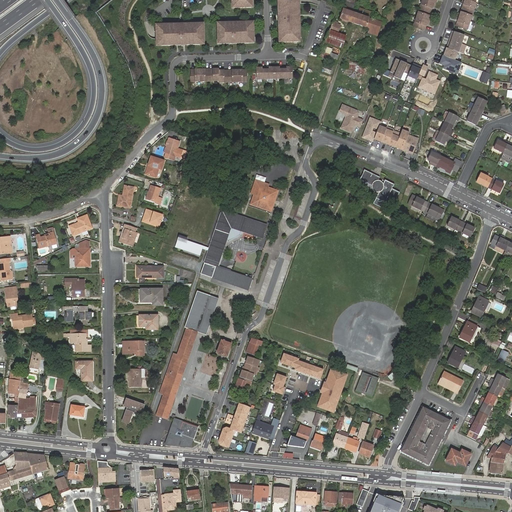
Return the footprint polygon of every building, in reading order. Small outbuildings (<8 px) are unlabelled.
[(229,0),(230,10),(251,8),(250,0),(229,0)] [(296,0),(275,0),(279,42),(300,40),(296,0)] [(370,18),(372,12),(359,8),(358,14),(352,12),(355,3),(354,2),(355,0),(354,0),(349,0),(350,1),(346,0),(340,19),(367,28),(370,18)] [(436,0),(424,0),(424,1),(423,1),(414,27),(425,31),(434,4),(435,5),(436,0)] [(475,0),(464,0),(465,0),(456,27),(467,30),(477,4),(475,3),(475,0)] [(370,29),(369,32),(381,37),(386,23),(370,18),(367,28),(370,29)] [(254,44),(252,23),(216,25),(218,46),(254,44)] [(204,47),(203,26),(155,30),(156,51),(204,47)] [(325,42),(342,48),(346,36),(330,30),(325,42)] [(465,36),(453,32),(450,40),(461,44),(465,36)] [(461,44),(450,40),(447,49),(458,53),(463,55),(466,46),(461,44)] [(323,46),(318,58),(335,65),(340,52),(323,46)] [(458,53),(447,49),(444,57),(455,61),(458,53)] [(360,58),(356,56),(353,62),(349,60),(345,68),(363,73),(365,69),(357,66),(360,58)] [(444,57),(442,56),(439,64),(445,67),(443,70),(450,72),(452,73),(457,75),(462,64),(455,61),(444,57)] [(412,65),(396,59),(391,71),(395,73),(394,76),(401,79),(404,71),(409,73),(412,65)] [(413,64),(412,65),(409,73),(408,75),(417,79),(420,73),(422,67),(413,64)] [(423,64),(422,67),(420,73),(424,75),(428,66),(423,64)] [(292,66),(257,69),(258,80),(293,77),(292,66)] [(219,71),(191,73),(192,85),(220,83),(220,85),(248,83),(247,71),(219,73),(219,71)] [(437,75),(430,71),(426,79),(423,78),(419,87),(435,93),(440,81),(435,79),(437,75)] [(471,106),(470,108),(481,114),(487,102),(478,98),(474,107),(471,106)] [(360,128),(363,121),(357,119),(358,115),(357,111),(342,105),(340,112),(344,114),(346,118),(341,129),(351,133),(354,125),(360,128)] [(481,114),(470,108),(468,112),(470,113),(467,121),(476,125),(481,114)] [(460,118),(449,113),(445,122),(453,126),(456,121),(458,122),(460,118)] [(380,125),(369,120),(362,137),(373,141),(374,140),(380,125)] [(453,126),(445,122),(440,131),(451,137),(453,133),(450,132),(453,126)] [(387,127),(380,125),(374,140),(381,142),(386,130),(387,127)] [(393,133),(386,130),(381,142),(388,145),(393,133)] [(451,137),(440,131),(435,141),(444,145),(446,141),(448,142),(449,140),(451,141),(453,138),(451,137)] [(400,135),(393,133),(388,145),(395,148),(399,136),(400,135)] [(408,135),(406,139),(402,150),(402,151),(412,154),(418,139),(408,135)] [(406,139),(399,136),(395,148),(402,150),(406,139)] [(503,153),(507,145),(497,140),(494,148),(503,153)] [(167,153),(165,152),(164,156),(166,157),(172,158),(181,160),(183,152),(177,151),(179,143),(168,141),(167,145),(169,146),(167,153)] [(511,147),(507,145),(503,153),(501,157),(501,158),(510,162),(511,158),(511,147)] [(436,167),(441,156),(432,152),(428,160),(430,161),(432,162),(431,165),(436,167)] [(456,163),(441,156),(436,167),(439,169),(441,166),(447,169),(446,172),(451,174),(456,163)] [(148,169),(147,169),(145,175),(154,179),(158,171),(161,172),(164,163),(151,158),(148,167),(149,167),(148,169)] [(397,199),(401,191),(393,187),(395,183),(385,179),(384,183),(378,180),(379,177),(364,170),(360,179),(373,184),(373,185),(373,186),(373,187),(373,188),(375,189),(376,191),(377,193),(379,194),(378,197),(387,201),(389,196),(397,199)] [(488,188),(492,179),(481,173),(477,182),(488,188)] [(504,184),(492,179),(488,188),(500,193),(504,184)] [(259,183),(254,185),(251,195),(254,196),(252,203),(253,206),(271,212),(278,192),(268,189),(269,186),(259,183)] [(124,197),(122,197),(118,196),(117,206),(129,208),(133,188),(124,186),(122,195),(124,195),(124,197)] [(150,186),(146,201),(158,205),(160,199),(156,198),(159,189),(150,186)] [(408,204),(423,212),(428,202),(412,195),(408,204)] [(428,202),(423,212),(439,220),(444,210),(428,202)] [(150,223),(159,226),(163,216),(146,211),(142,223),(150,225),(150,223)] [(208,251),(200,274),(248,290),(252,279),(217,267),(226,241),(230,228),(241,232),(262,238),(266,226),(221,211),(209,248),(208,251)] [(80,221),(79,222),(69,226),(73,236),(91,228),(86,215),(79,218),(80,221)] [(447,226),(458,231),(463,222),(452,217),(447,226)] [(463,222),(458,231),(470,237),(474,228),(463,222)] [(134,233),(136,229),(126,225),(121,238),(119,237),(117,243),(131,248),(136,234),(134,233)] [(240,236),(241,232),(230,228),(226,241),(228,242),(240,236)] [(45,237),(45,236),(39,237),(39,236),(36,237),(38,249),(57,244),(54,229),(48,230),(49,234),(49,236),(45,237)] [(0,252),(11,251),(9,234),(0,234),(0,252)] [(505,251),(510,242),(504,239),(504,238),(501,236),(496,246),(505,251)] [(209,248),(178,237),(174,247),(200,256),(203,249),(208,251),(209,248)] [(89,249),(89,242),(85,241),(78,244),(78,249),(89,249)] [(78,249),(75,249),(75,259),(75,267),(89,267),(89,249),(78,249)] [(511,254),(505,251),(503,256),(511,260),(511,254)] [(10,257),(0,258),(1,262),(0,261),(0,271),(2,271),(3,279),(11,279),(11,270),(9,270),(8,261),(10,261),(10,257)] [(156,270),(157,267),(137,267),(136,278),(163,278),(163,270),(156,270)] [(78,279),(65,280),(65,286),(69,286),(69,285),(72,285),(72,297),(84,297),(84,280),(78,280),(78,279)] [(480,283),(478,287),(486,291),(488,287),(480,283)] [(492,286),(490,292),(495,294),(498,288),(492,286)] [(162,289),(140,289),(140,302),(153,302),(153,305),(162,305),(162,289)] [(15,290),(4,291),(5,296),(6,295),(7,301),(5,301),(6,305),(16,304),(16,300),(14,300),(13,295),(15,294),(15,290)] [(219,298),(197,291),(184,327),(186,328),(197,331),(207,335),(219,298)] [(488,302),(479,297),(471,313),(481,317),(488,302)] [(87,307),(62,307),(62,312),(64,312),(64,322),(73,322),(73,315),(79,315),(79,320),(80,320),(80,324),(87,324),(87,320),(91,320),(91,313),(87,313),(87,307)] [(18,316),(17,314),(17,313),(9,313),(10,318),(12,317),(13,326),(22,325),(33,324),(31,313),(21,314),(21,315),(18,316)] [(157,316),(139,316),(139,327),(146,327),(146,330),(157,330),(157,316)] [(476,327),(467,322),(460,337),(469,342),(476,327)] [(163,395),(156,416),(166,419),(197,331),(186,328),(177,356),(173,355),(159,394),(163,395)] [(88,334),(64,334),(64,337),(70,337),(70,343),(75,343),(75,352),(90,351),(90,345),(87,345),(87,339),(89,339),(88,334)] [(259,342),(251,339),(246,353),(254,356),(259,342)] [(221,341),(217,353),(226,357),(231,345),(221,341)] [(143,342),(123,343),(123,355),(135,355),(135,356),(143,356),(143,342)] [(465,352),(455,347),(448,363),(458,367),(465,352)] [(502,350),(497,360),(503,364),(508,353),(502,350)] [(36,353),(31,352),(29,367),(37,369),(38,363),(39,356),(36,353)] [(298,359),(283,354),(280,363),(295,368),(295,370),(320,379),(323,370),(298,361),(298,359)] [(254,370),(258,360),(248,357),(244,367),(254,370)] [(92,362),(76,362),(76,369),(81,369),(81,381),(92,381),(92,362)] [(254,370),(244,367),(243,367),(239,377),(250,381),(254,370)] [(147,370),(128,370),(128,388),(140,388),(140,376),(148,376),(147,370)] [(344,375),(332,371),(330,375),(328,374),(325,384),(323,383),(321,390),(323,391),(318,405),(320,405),(319,409),(331,413),(333,410),(335,410),(345,380),(343,379),(344,375)] [(446,385),(458,391),(463,381),(444,371),(439,380),(447,384),(446,385)] [(491,382),(501,388),(506,378),(498,374),(495,380),(492,379),(491,382)] [(286,378),(277,375),(274,385),(275,385),(273,392),(282,395),(285,388),(283,388),(286,378)] [(375,381),(375,379),(362,375),(356,391),(370,395),(375,381)] [(244,392),(247,384),(248,385),(250,381),(239,377),(235,389),(244,392)] [(20,381),(20,380),(10,379),(10,393),(19,394),(19,389),(20,382),(20,381)] [(457,392),(458,391),(446,385),(447,384),(439,380),(438,383),(457,392)] [(488,393),(497,397),(501,388),(491,382),(489,386),(491,387),(488,393)] [(481,401),(492,406),(497,397),(488,393),(485,399),(483,398),(481,401)] [(18,406),(17,409),(35,408),(34,399),(29,399),(29,395),(19,394),(18,397),(18,406)] [(8,406),(8,418),(16,418),(17,409),(18,406),(18,397),(16,397),(15,404),(15,406),(8,406)] [(143,406),(126,400),(124,407),(127,408),(122,422),(128,424),(132,413),(140,416),(143,406)] [(264,400),(260,414),(270,416),(274,403),(264,400)] [(487,416),(492,406),(481,401),(480,404),(482,405),(479,411),(487,416)] [(47,411),(46,419),(56,421),(59,405),(48,403),(47,411)] [(250,408),(239,404),(230,429),(227,428),(223,429),(219,443),(220,446),(228,449),(235,431),(241,433),(250,408)] [(84,407),(71,405),(70,415),(82,417),(84,407)] [(451,421),(422,407),(400,452),(429,467),(451,421)] [(35,408),(17,409),(16,418),(35,417),(35,408)] [(311,425),(316,412),(308,410),(303,423),(311,425)] [(487,416),(479,411),(476,418),(474,417),(472,420),(483,425),(487,416)] [(319,423),(326,425),(329,417),(321,415),(319,423)] [(483,425),(472,420),(470,423),(472,424),(467,434),(476,439),(478,435),(483,425)] [(271,432),(273,427),(272,427),(270,426),(259,423),(256,421),(252,434),(268,439),(271,432)] [(337,421),(334,429),(340,431),(343,423),(337,421)] [(172,441),(174,442),(177,443),(178,441),(184,443),(183,444),(188,446),(190,438),(193,439),(194,439),(198,428),(183,422),(180,431),(172,428),(168,438),(172,439),(172,441)] [(311,427),(301,423),(296,435),(295,439),(306,442),(311,430),(310,429),(311,427)] [(483,425),(478,435),(481,437),(486,427),(483,425)] [(365,435),(368,428),(361,426),(358,436),(360,437),(359,440),(363,442),(364,439),(365,435)] [(384,431),(380,430),(379,431),(373,429),(370,437),(381,441),(384,433),(384,431)] [(295,439),(296,435),(291,433),(288,444),(303,449),(306,442),(295,439)] [(325,438),(316,435),(314,441),(312,441),(310,445),(321,449),(325,438)] [(332,445),(344,449),(347,439),(336,435),(332,445)] [(188,446),(183,444),(184,443),(178,441),(177,443),(174,442),(173,445),(191,447),(193,439),(190,438),(188,446)] [(347,439),(344,449),(355,453),(358,443),(347,439)] [(245,453),(253,456),(257,443),(249,440),(245,453)] [(363,443),(359,454),(369,458),(373,446),(363,443)] [(489,472),(496,473),(498,459),(505,446),(505,445),(502,444),(498,449),(493,446),(487,457),(492,458),(489,472)] [(498,459),(496,473),(502,474),(506,454),(508,453),(511,455),(511,447),(510,448),(505,446),(498,459)] [(471,454),(462,450),(460,453),(451,449),(446,461),(455,465),(456,462),(465,466),(471,454)] [(27,454),(14,452),(17,470),(7,473),(5,466),(0,467),(0,484),(33,474),(27,454)] [(44,455),(27,454),(33,474),(49,470),(44,455)] [(114,483),(114,474),(111,474),(111,469),(108,465),(108,463),(98,462),(97,482),(114,483)] [(79,480),(72,463),(69,463),(68,472),(67,477),(71,478),(71,480),(71,481),(76,481),(76,480),(79,480)] [(73,464),(72,463),(79,480),(82,481),(84,465),(80,465),(78,465),(77,466),(77,469),(75,468),(75,466),(74,465),(73,464)] [(180,478),(179,469),(164,468),(165,477),(174,476),(174,479),(180,478)] [(155,482),(154,471),(141,472),(142,483),(155,482)] [(56,481),(59,490),(68,487),(64,478),(56,481)] [(243,486),(230,484),(231,494),(241,495),(241,496),(242,497),(243,486)] [(252,486),(243,486),(242,497),(243,497),(244,495),(251,495),(252,486)] [(267,502),(267,497),(268,487),(256,486),(255,501),(267,502)] [(59,490),(61,495),(69,492),(68,487),(59,490)] [(275,488),(274,497),(274,503),(282,503),(283,498),(289,499),(290,489),(275,488)] [(362,507),(369,492),(363,489),(356,505),(362,507)] [(109,500),(120,499),(119,490),(107,491),(107,494),(108,500),(109,500)] [(187,492),(188,502),(192,502),(191,500),(199,499),(198,491),(187,492)] [(325,492),(325,502),(336,503),(337,493),(325,492)] [(316,494),(298,493),(296,507),(301,507),(302,504),(318,505),(319,495),(316,495),(316,494)] [(339,493),(338,503),(352,504),(353,494),(339,493)] [(176,509),(175,496),(171,497),(171,494),(165,495),(162,495),(163,511),(163,510),(163,511),(166,511),(167,510),(176,509)] [(378,495),(376,495),(368,511),(369,511),(375,498),(376,499),(378,495)] [(399,511),(401,508),(403,503),(402,502),(403,499),(404,498),(394,497),(392,501),(390,500),(389,497),(378,495),(376,499),(375,498),(369,511),(399,511)] [(54,507),(50,496),(39,500),(44,511),(54,507)] [(150,498),(138,499),(139,511),(152,511),(153,511),(151,511),(150,498)] [(122,503),(121,499),(120,499),(109,500),(110,504),(111,504),(112,507),(110,507),(110,511),(120,511),(119,503),(122,503)] [(415,511),(419,501),(415,501),(413,500),(409,509),(415,511)] [(212,505),(212,511),(228,511),(227,503),(212,505)]
